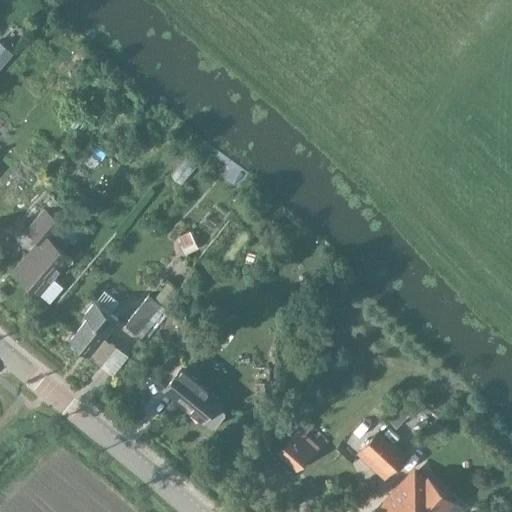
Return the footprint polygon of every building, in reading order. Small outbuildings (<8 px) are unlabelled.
[(0,44),(0,63),(9,52),(0,44)] [(70,257),(47,240),(62,221),(43,207),(29,225),(30,226),(25,233),(36,242),(12,273),(45,299),(53,290),(61,295),(66,289),(53,279),(70,257)] [(178,255),(196,245),(187,228),(169,238),(178,255)] [(178,293),(166,283),(153,299),(148,295),(125,325),(141,338),(178,293)] [(104,338),(118,319),(95,301),(85,314),(88,317),(71,339),(101,363),(115,346),(104,338)] [(215,426),(225,414),(224,411),(216,404),(220,399),(181,368),(165,388),(174,395),(173,397),(202,421),(204,420),(212,426),(215,426)] [(403,453),(376,428),(359,446),(386,471),(403,453)] [(298,429),(292,436),(277,452),(297,470),(318,447),(298,429)] [(412,468),(378,505),(385,511),(439,511),(441,511),(432,503),(440,494),(412,468)]
